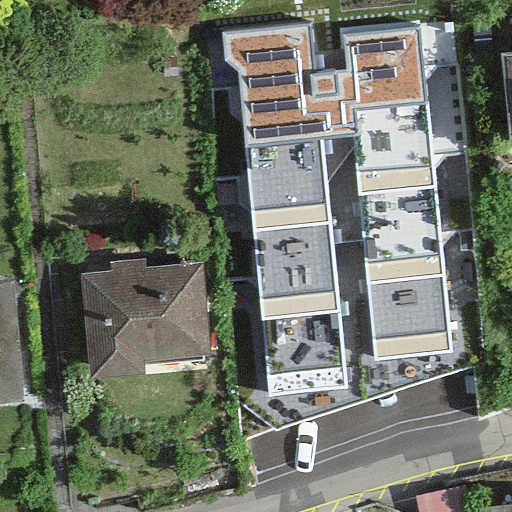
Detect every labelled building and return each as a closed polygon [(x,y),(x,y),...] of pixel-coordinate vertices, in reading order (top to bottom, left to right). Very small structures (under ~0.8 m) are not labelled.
[(511,39),(499,40),(501,141),(511,140),(511,39)] [(222,187),(230,284),(312,277),(303,180),(222,187)] [(88,260),(89,370),(148,369),(148,348),(201,348),(200,259),(88,260)] [(0,274),(0,390),(18,389),(9,274),(0,274)] [(511,511),(511,491),(482,494),(483,511),(511,511)]
